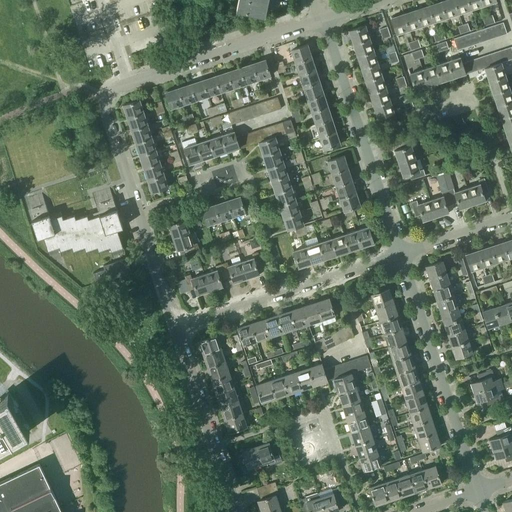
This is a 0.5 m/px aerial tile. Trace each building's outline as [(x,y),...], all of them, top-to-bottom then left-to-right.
[(240,0),(239,7),(263,12),(265,0),(240,0)] [(441,0),(440,0),(429,4),(434,22),(447,18),(441,0)] [(454,0),(441,0),(447,18),(459,14),(454,0)] [(468,0),(454,0),(459,14),(471,10),(468,0)] [(481,0),(468,0),(471,10),(484,5),(481,0)] [(429,4),(417,8),(422,26),(434,22),(429,4)] [(417,8),(405,12),(411,30),(422,26),(417,8)] [(397,34),(411,30),(405,12),(391,17),(397,34)] [(498,24),(502,35),(507,33),(503,22),(498,24)] [(496,37),(502,35),(498,24),(492,26),(496,37)] [(349,31),(353,43),(370,37),(366,25),(349,31)] [(496,37),(492,26),(487,27),(491,39),(496,37)] [(485,41),(491,39),(487,27),(481,29),(485,41)] [(485,41),(481,29),(476,31),(480,42),(485,41)] [(474,44),(480,42),(476,31),(470,33),(474,44)] [(474,44),(470,33),(465,35),(469,46),(474,44)] [(463,48),(469,46),(465,35),(459,36),(463,48)] [(459,36),(454,38),(458,50),(463,48),(459,36)] [(374,50),(370,37),(353,43),(357,55),(374,50)] [(291,50),(295,63),(312,57),(308,44),(291,50)] [(506,49),(500,50),(504,62),(509,60),(506,49)] [(378,62),(374,50),(357,55),(360,67),(378,62)] [(498,63),(502,62),(504,62),(500,50),(495,52),(498,63)] [(495,52),(489,54),(493,65),(498,63),(495,52)] [(488,67),(493,65),(489,54),(484,56),(488,67)] [(484,56),(478,58),(482,69),(485,68),(488,67),(484,56)] [(317,70),(312,57),(295,63),(299,75),(317,70)] [(447,61),(453,78),(466,74),(462,63),(460,57),(447,61)] [(265,58),(252,62),(258,80),(271,76),(265,58)] [(477,71),(482,69),(478,58),(473,59),(477,71)] [(473,59),(467,61),(471,72),(477,71),(473,59)] [(447,61),(435,65),(441,82),(453,78),(447,61)] [(466,74),(471,72),(467,61),(462,63),(466,74)] [(252,62),(240,66),(246,84),(258,80),(252,62)] [(382,75),(378,62),(360,67),(365,80),(382,75)] [(489,81),(507,75),(502,62),(498,63),(493,65),(488,67),(485,68),(489,81)] [(435,65),(423,69),(428,87),(441,82),(435,65)] [(240,66),(228,70),(233,88),(246,84),(240,66)] [(416,91),(428,87),(423,69),(410,73),(416,91)] [(228,70),(216,74),(221,92),(233,88),(228,70)] [(321,82),(317,70),(299,75),(303,87),(321,82)] [(216,74),(203,79),(209,96),(221,92),(216,74)] [(386,87),(382,75),(365,80),(369,93),(386,87)] [(511,87),(507,75),(489,81),(493,93),(511,87)] [(203,79),(190,83),(196,100),(209,96),(203,79)] [(324,94),(321,82),(303,87),(307,99),(324,94)] [(190,83),(178,87),(184,104),(196,100),(190,83)] [(171,108),(184,104),(178,87),(165,91),(171,108)] [(369,93),(373,105),(390,99),(386,87),(369,93)] [(511,100),(511,91),(511,87),(493,93),(497,105),(511,100)] [(329,107),(324,94),(307,99),(311,112),(329,107)] [(278,97),(272,98),(276,110),(282,108),(278,97)] [(272,98),(267,100),(271,112),(276,110),(272,98)] [(122,105),(126,118),(144,112),(140,99),(122,105)] [(395,113),(390,99),(373,105),(377,118),(395,113)] [(267,100),(261,102),(265,114),(271,112),(267,100)] [(511,114),(511,100),(497,105),(501,118),(511,114)] [(261,102),(256,104),(260,115),(265,114),(261,102)] [(256,104),(250,106),(254,117),(260,115),(256,104)] [(250,106),(245,107),(249,119),(254,117),(250,106)] [(245,107),(239,109),(243,121),(249,119),(245,107)] [(333,119),(329,107),(311,112),(315,124),(333,119)] [(243,121),(239,109),(234,111),(238,122),(243,121)] [(234,111),(228,113),(232,124),(238,122),(234,111)] [(148,125),(144,112),(126,118),(131,131),(148,125)] [(511,128),(511,114),(501,118),(505,131),(511,128)] [(291,119),(282,122),(285,133),(286,133),(287,138),(296,135),(291,119)] [(337,131),(333,119),(315,124),(319,137),(337,131)] [(282,122),(276,124),(280,135),(285,133),(282,122)] [(276,124),(270,126),(274,137),(275,137),(280,135),(276,124)] [(131,131),(134,143),(152,137),(148,125),(131,131)] [(270,126),(265,128),(268,139),(274,137),(270,126)] [(265,128),(259,130),(262,141),(268,139),(265,128)] [(259,130),(253,132),(257,143),(257,142),(262,141),(259,130)] [(220,135),(226,153),(239,148),(236,137),(233,131),(220,135)] [(341,143),(337,131),(319,137),(323,149),(341,143)] [(253,132),(247,134),(251,145),(257,143),(253,132)] [(247,134),(242,136),(245,146),(251,145),(247,134)] [(220,135),(208,139),(214,157),(226,153),(220,135)] [(239,148),(245,146),(242,136),(236,137),(239,148)] [(134,143),(139,155),(156,149),(152,137),(134,143)] [(261,155),(279,149),(275,137),(274,137),(268,139),(262,141),(257,142),(261,155)] [(398,164),(415,158),(411,146),(415,144),(413,138),(399,143),(401,149),(394,151),(398,164)] [(208,139),(196,143),(202,161),(214,157),(208,139)] [(190,165),(202,161),(196,143),(184,147),(190,165)] [(139,155),(142,167),(160,162),(156,149),(139,155)] [(283,162),(279,149),(261,155),(266,168),(283,162)] [(331,173),(349,167),(345,155),(327,161),(331,173)] [(420,171),(415,158),(398,164),(402,177),(409,174),(411,180),(426,175),(424,170),(420,171)] [(142,167),(147,180),(164,174),(160,162),(142,167)] [(287,174),(283,162),(266,168),(270,180),(287,174)] [(353,180),(349,167),(331,173),(335,186),(353,180)] [(442,172),(436,174),(441,192),(442,192),(448,190),(442,172)] [(168,187),(164,174),(147,180),(151,192),(168,187)] [(292,187),(287,174),(270,180),(274,192),(292,187)] [(480,184),(467,188),(473,205),(485,201),(483,195),(488,193),(484,178),(478,180),(480,184)] [(357,192),(353,180),(335,186),(339,198),(357,192)] [(74,214),(63,218),(62,214),(50,218),(42,193),(24,198),(35,232),(37,238),(43,236),(48,250),(59,246),(60,250),(72,246),(73,250),(84,247),(86,250),(97,247),(98,251),(110,247),(111,251),(123,247),(117,229),(123,227),(121,221),(110,187),(92,193),(99,215),(88,218),(87,214),(76,218),(74,214)] [(274,192),(278,205),(296,199),(292,187),(274,192)] [(448,190),(452,205),(458,203),(460,209),(473,205),(467,188),(455,192),(453,188),(448,190)] [(443,196),(431,200),(436,217),(449,213),(447,207),(452,205),(448,190),(442,192),(443,196)] [(339,198),(343,211),(344,211),(361,206),(357,192),(339,198)] [(240,195),(227,199),(233,217),(246,212),(240,195)] [(227,199),(214,203),(221,221),(233,217),(227,199)] [(300,212),(296,199),(278,205),(282,218),(300,212)] [(423,221),(436,217),(431,200),(418,204),(417,200),(411,202),(415,216),(421,214),(423,221)] [(208,225),(221,221),(214,203),(202,207),(208,225)] [(172,237),(189,231),(185,220),(189,218),(187,212),(173,217),(175,223),(168,225),(172,237)] [(304,224),(300,212),(282,218),(286,230),(304,224)] [(368,226),(355,230),(361,248),(374,244),(368,226)] [(246,240),(243,229),(238,230),(241,241),(246,240)] [(343,234),(349,252),(361,248),(355,230),(343,234)] [(193,244),(189,231),(172,237),(176,250),(183,248),(185,254),(199,249),(197,243),(193,244)] [(343,234),(331,238),(337,256),(349,252),(343,234)] [(511,237),(502,241),(509,258),(511,257),(511,237)] [(318,242),(324,260),(337,256),(331,238),(318,242)] [(502,241),(491,245),(497,262),(509,258),(502,241)] [(318,242),(306,246),(312,264),(324,260),(318,242)] [(491,245),(478,249),(484,266),(497,262),(491,245)] [(306,246),(293,251),(299,268),(312,264),(306,246)] [(471,271),(484,266),(478,249),(465,253),(471,271)] [(253,258),(241,262),(247,279),(259,275),(257,268),(262,266),(258,252),(252,254),(253,258)] [(126,257),(103,265),(104,269),(93,273),(96,283),(131,272),(126,257)] [(173,260),(175,268),(184,265),(181,257),(173,260)] [(425,266),(429,278),(445,272),(441,261),(425,266)] [(227,262),(221,264),(226,278),(231,276),(234,283),(247,279),(241,262),(229,266),(227,262)] [(217,269),(204,274),(210,291),(222,287),(220,280),(226,278),(221,264),(215,266),(217,269)] [(445,272),(429,278),(432,289),(449,284),(445,272)] [(210,291),(204,274),(191,278),(190,274),(185,276),(185,278),(189,290),(195,288),(197,295),(210,291)] [(180,293),(189,290),(185,278),(176,282),(180,293)] [(449,284),(432,289),(436,301),(453,295),(449,284)] [(375,307),(392,302),(388,288),(371,294),(375,307)] [(453,295),(436,301),(440,312),(456,306),(453,295)] [(329,298),(316,302),(321,319),(334,315),(329,298)] [(316,302),(302,306),(308,323),(321,319),(316,302)] [(397,315),(392,302),(375,307),(380,320),(397,315)] [(477,303),(473,305),(478,321),(483,319),(477,303)] [(510,320),(505,303),(493,307),(499,324),(510,320)] [(302,306),(290,310),(295,327),(308,323),(302,306)] [(460,318),(456,306),(440,312),(444,324),(460,318)] [(487,328),(499,324),(493,307),(482,311),(487,328)] [(290,310),(276,315),(282,332),(295,327),(290,310)] [(276,315),(263,319),(269,336),(282,332),(276,315)] [(401,328),(397,315),(380,320),(384,333),(401,328)] [(464,329),(460,318),(444,324),(447,335),(464,329)] [(263,319),(250,323),(256,340),(269,336),(263,319)] [(243,344),(256,340),(250,323),(237,328),(243,344)] [(342,328),(347,339),(353,336),(349,323),(344,324),(344,327),(342,328)] [(485,326),(484,326),(480,327),(485,344),(490,342),(485,326)] [(336,331),(341,342),(347,339),(342,328),(336,331)] [(405,341),(401,328),(384,333),(388,346),(405,341)] [(447,335),(451,346),(468,341),(464,329),(447,335)] [(330,335),(335,345),(341,342),(336,331),(330,335)] [(199,340),(204,354),(221,348),(216,335),(199,340)] [(323,338),(329,348),(335,345),(330,335),(323,338)] [(323,338),(314,342),(318,353),(323,351),(329,348),(323,338)] [(409,354),(405,341),(388,346),(392,359),(409,354)] [(472,352),(468,341),(451,346),(455,358),(472,352)] [(225,361),(221,348),(204,354),(208,367),(225,361)] [(364,368),(370,366),(367,354),(361,356),(364,368)] [(414,367),(409,354),(392,359),(397,372),(414,367)] [(361,356),(355,358),(359,370),(364,368),(361,356)] [(359,370),(355,358),(349,360),(353,372),(359,370)] [(349,360),(343,362),(347,374),(353,372),(349,360)] [(229,374),(225,361),(208,367),(212,380),(229,374)] [(347,374),(343,362),(338,364),(341,375),(347,374)] [(308,368),(314,385),(327,380),(323,369),(321,363),(308,368)] [(336,377),(341,375),(338,364),(332,366),(336,377)] [(327,380),(336,377),(332,366),(323,369),(327,380)] [(418,380),(414,367),(397,372),(401,385),(418,380)] [(308,368),(295,372),(301,389),(314,385),(308,368)] [(469,383),(473,393),(501,383),(500,378),(491,381),(490,377),(493,376),(491,370),(477,374),(478,380),(469,383)] [(288,393),(301,389),(295,372),(282,376),(288,393)] [(338,391),(355,386),(351,373),(334,379),(338,391)] [(233,387),(229,374),(212,380),(216,393),(233,387)] [(282,376),(269,381),(274,398),(288,393),(282,376)] [(422,393),(418,380),(401,385),(405,398),(422,393)] [(261,402),(274,398),(269,381),(256,385),(261,402)] [(501,383),(473,393),(476,402),(485,399),(487,405),(501,400),(499,394),(496,395),(495,391),(503,388),(501,383)] [(359,399),(355,386),(338,391),(342,405),(359,399)] [(238,400),(233,387),(216,393),(221,406),(238,400)] [(0,446),(30,430),(8,391),(0,398),(0,446)] [(374,394),(379,407),(384,405),(379,392),(374,394)] [(427,406),(422,393),(405,398),(409,411),(427,406)] [(363,412),(359,399),(342,405),(347,418),(363,412)] [(221,406),(225,419),(242,413),(238,400),(221,406)] [(431,419),(427,406),(409,411),(414,424),(431,419)] [(368,425),(363,412),(347,418),(351,431),(368,425)] [(246,426),(242,413),(225,419),(229,432),(246,426)] [(435,432),(431,419),(414,424),(418,437),(435,432)] [(372,438),(368,425),(351,431),(355,444),(372,438)] [(488,440),(491,449),(511,442),(511,436),(510,438),(509,434),(511,433),(509,426),(495,431),(497,437),(488,440)] [(439,445),(435,432),(418,437),(422,451),(439,445)] [(355,444),(359,457),(376,451),(372,438),(355,444)] [(269,442),(255,447),(261,464),(274,460),(275,463),(282,461),(276,443),(270,445),(269,442)] [(511,442),(491,449),(494,459),(503,456),(505,462),(511,459),(511,442)] [(248,468),(261,464),(255,447),(242,451),(243,454),(237,455),(243,474),(249,472),(248,468)] [(381,465),(376,451),(359,457),(364,470),(381,465)] [(62,511),(39,463),(0,481),(0,511),(62,511)] [(422,470),(427,487),(441,483),(435,466),(422,470)] [(409,475),(414,492),(427,487),(422,470),(409,475)] [(395,479),(401,496),(414,492),(409,475),(395,479)] [(395,479),(383,483),(388,500),(401,496),(395,479)] [(261,511),(267,511),(279,508),(275,495),(279,494),(275,482),(257,488),(260,499),(258,500),(261,511)] [(383,483),(369,487),(375,504),(388,500),(383,483)] [(333,493),(320,498),(324,511),(332,511),(338,510),(338,508),(344,506),(338,487),(331,489),(333,493)] [(324,511),(320,498),(318,493),(305,497),(306,498),(299,500),(302,511),(324,511)] [(511,498),(502,502),(505,511),(509,511),(511,511),(511,498)]
